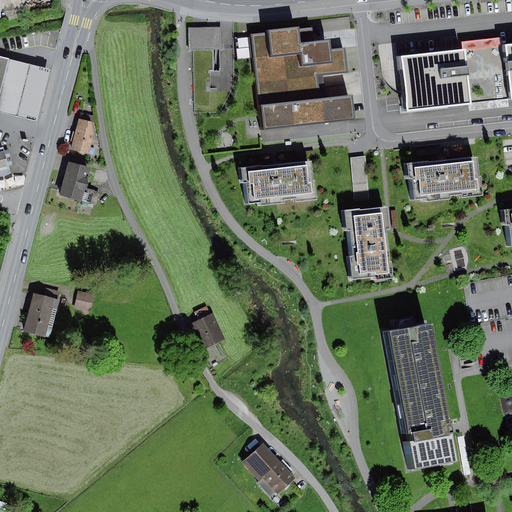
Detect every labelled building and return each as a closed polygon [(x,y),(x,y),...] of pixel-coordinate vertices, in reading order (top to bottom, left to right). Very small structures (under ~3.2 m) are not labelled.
[(310,27),(251,34),(258,94),(262,125),(351,114),(349,93),(324,96),(321,73),(347,70),(344,45),(327,47),(326,35),(312,37),(310,27)] [(220,28),(188,29),(189,51),(221,50),(220,28)] [(238,45),(247,45),(247,35),(237,35),(238,45)] [(399,52),(404,107),(511,97),(511,42),(501,43),(501,35),(450,40),(451,48),(399,52)] [(0,57),(0,93),(9,59),(0,57)] [(90,115),(80,113),(71,151),(89,155),(94,135),(93,122),(91,122),(90,115)] [(0,179),(11,177),(4,148),(0,149),(0,179)] [(367,154),(352,155),(355,196),(370,195),(367,154)] [(421,160),(398,162),(400,181),(403,181),(406,201),(418,200),(418,204),(440,201),(440,197),(450,196),(451,200),(476,197),(474,176),(471,176),(469,157),(421,162),(421,160)] [(267,163),(240,166),(245,205),(265,203),(266,207),(320,201),(315,161),(267,167),(267,163)] [(91,168),(70,162),(60,195),(92,204),(96,190),(88,188),(90,179),(88,178),(91,168)] [(364,287),(391,283),(387,259),(384,259),(380,231),(384,230),(380,206),(356,210),(356,208),(335,211),(339,234),(343,234),(346,257),(340,258),(344,285),(363,282),(364,287)] [(511,207),(503,208),(505,228),(509,227),(511,249),(511,248),(511,207)] [(47,289),(45,296),(59,299),(61,293),(47,289)] [(96,297),(80,292),(76,305),(93,310),(96,297)] [(45,296),(34,293),(24,332),(47,337),(50,327),(53,328),(60,300),(59,299),(45,296)] [(214,316),(192,325),(202,347),(224,337),(214,316)] [(420,324),(377,332),(404,469),(447,461),(420,324)] [(277,496),(280,498),(297,481),(261,445),(242,463),(260,480),(257,483),(273,500),(277,496)]
